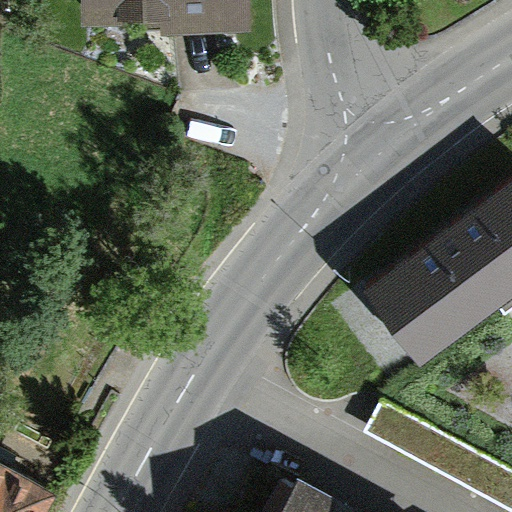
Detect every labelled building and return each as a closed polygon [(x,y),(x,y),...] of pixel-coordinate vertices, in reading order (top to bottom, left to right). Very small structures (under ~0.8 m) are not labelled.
[(84,0),(85,13),(239,10),(239,0),(84,0)] [(511,169),(359,284),(417,362),(511,291),(511,169)] [(511,461),(383,407),(370,438),(511,498),(511,461)] [(0,511),(34,511),(48,487),(0,460),(0,511)] [(316,511),(338,511),(321,503),(316,511)]
